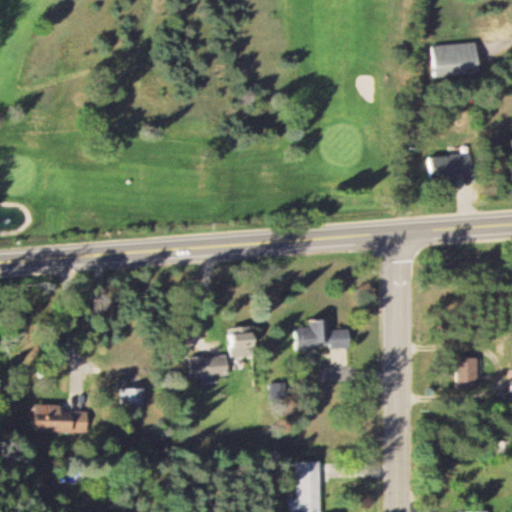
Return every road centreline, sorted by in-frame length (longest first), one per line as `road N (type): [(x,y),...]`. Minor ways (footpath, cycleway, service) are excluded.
road 1 (tertiary): [(0,261),(511,218)]
road 2 (residential): [(394,511),(395,227)]
